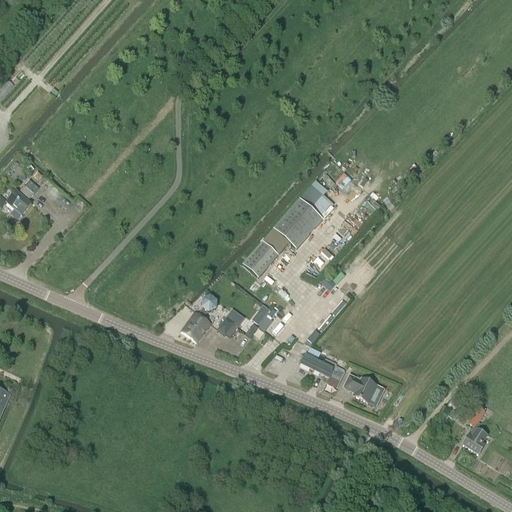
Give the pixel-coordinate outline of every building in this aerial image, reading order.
[(0,89),(0,99),(14,87),(9,81),(0,89)] [(50,94),(55,98),(59,94),(54,90),(50,94)] [(29,202),(37,192),(28,183),(17,196),(15,194),(6,205),(21,217),(30,207),(25,203),(27,200),(29,202)] [(313,183),(261,243),(241,267),(257,280),(287,245),(295,251),(320,221),(309,211),(324,193),(313,183)] [(215,303),(210,300),(202,303),(202,311),(197,317),(194,315),(180,333),(195,345),(209,326),(202,321),(206,314),(207,315),(214,312),(215,303)] [(266,319),(258,330),(263,334),(272,323),(266,319)] [(274,319),(265,333),(275,339),(284,326),(274,319)] [(217,332),(225,338),(225,337),(230,340),(237,330),(232,327),(233,326),(226,320),(217,332)] [(252,326),(245,336),(250,340),(257,330),(252,326)] [(344,375),(305,357),(300,366),(330,380),(340,385),(344,375)] [(353,398),(367,405),(376,388),(361,381),(360,383),(349,378),(344,390),(354,395),(353,398)] [(0,420),(10,397),(0,392),(0,420)] [(454,409),(462,399),(456,394),(448,404),(454,409)] [(480,406),(477,411),(467,427),(474,431),(484,415),(483,414),(486,410),(480,406)] [(482,446),(486,439),(477,433),(472,440),(469,438),(462,448),(478,458),(484,448),(482,446)]
